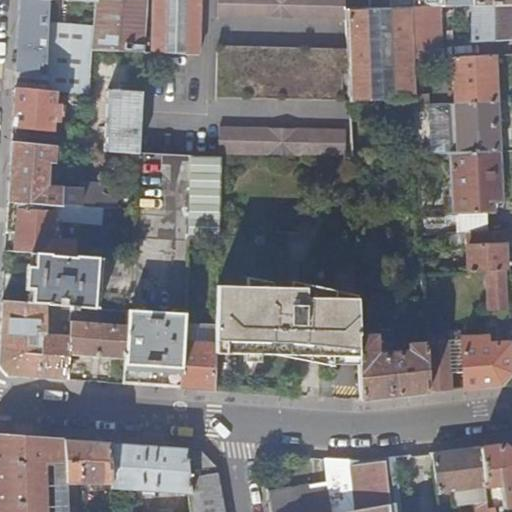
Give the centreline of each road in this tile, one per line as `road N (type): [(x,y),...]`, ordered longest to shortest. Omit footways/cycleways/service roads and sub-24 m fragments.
road 1 (residential): [(237,421),(345,428),(511,411)]
road 2 (residential): [(237,421),(0,404)]
